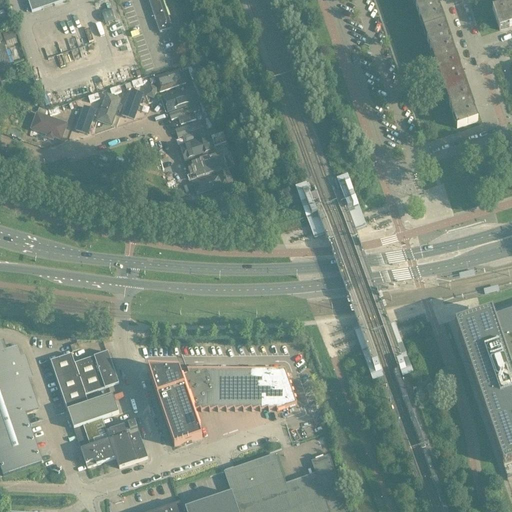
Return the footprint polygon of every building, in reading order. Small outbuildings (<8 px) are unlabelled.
[(69,0),(27,0),(32,13),(43,9),(54,5),(69,0)] [(148,0),(160,33),(172,29),(162,0),(148,0)] [(444,24),(440,11),(436,0),(412,0),(423,32),(444,24)] [(500,31),(508,28),(511,27),(511,3),(492,10),(500,31)] [(456,57),(449,39),(444,24),(423,32),(435,64),(456,57)] [(18,43),(14,31),(3,35),(6,47),(18,43)] [(0,70),(10,67),(3,46),(0,46),(0,70)] [(467,90),(462,75),(456,57),(435,64),(446,97),(467,90)] [(163,97),(200,84),(194,68),(192,62),(156,75),(163,97)] [(20,75),(29,72),(28,67),(27,67),(26,63),(16,67),(17,70),(7,73),(9,80),(21,76),(20,75)] [(138,118),(149,88),(150,85),(148,77),(132,83),(130,88),(116,125),(138,118)] [(116,125),(130,88),(132,83),(106,92),(91,134),(116,125)] [(205,102),(201,88),(200,84),(163,97),(169,114),(205,102)] [(478,122),(471,103),(467,90),(446,97),(457,129),(478,122)] [(91,134),(106,92),(88,98),(73,140),(91,134)] [(73,140),(88,98),(48,111),(43,109),(37,95),(20,141),(44,150),(73,140)] [(211,119),(205,102),(169,114),(175,131),(211,119)] [(217,136),(216,132),(211,119),(175,131),(180,148),(217,136)] [(223,153),(217,136),(180,148),(186,165),(223,153)] [(226,162),(223,153),(186,165),(192,182),(228,170),(226,162)] [(230,174),(228,170),(192,182),(198,199),(234,187),(230,174)] [(356,233),(356,231),(366,228),(361,212),(347,175),(336,179),(340,189),(345,187),(350,201),(345,203),(347,210),(317,214),(315,207),(310,209),(305,195),(310,193),(306,184),(295,188),(314,237),(314,240),(325,236),(326,238),(356,233)] [(491,314),(455,326),(457,334),(507,479),(511,476),(511,310),(493,317),(491,314)] [(413,374),(394,322),(389,324),(389,322),(358,326),(359,329),(354,330),(373,382),(383,378),(380,368),(374,370),(371,363),(402,359),(404,365),(399,367),(402,378),(413,374)] [(25,414),(38,410),(18,349),(4,354),(1,344),(0,344),(0,474),(2,474),(4,477),(42,464),(25,414)] [(108,354),(75,365),(71,355),(51,363),(68,412),(88,405),(88,404),(86,397),(119,385),(108,354)] [(281,411),(297,406),(285,372),(188,372),(148,373),(174,448),(202,438),(194,413),(200,410),(201,413),(209,410),(210,413),(217,410),(218,413),(226,410),(226,413),(234,410),(235,413),(242,410),(243,413),(251,410),(252,413),(259,410),(260,413),(268,410),(269,413),(276,410),(277,412),(281,411)] [(119,415),(112,396),(88,404),(88,405),(68,412),(74,430),(75,430),(79,442),(83,440),(79,428),(83,427),(102,421),(102,420),(119,415)] [(102,421),(83,427),(90,447),(81,450),(87,469),(116,460),(109,441),(106,432),(102,421)] [(148,460),(135,423),(106,432),(109,441),(116,460),(119,470),(148,460)] [(232,495),(185,511),(348,511),(329,456),(311,462),(315,475),(305,478),(286,485),(276,456),(235,470),(244,496),(234,500),(232,495)]
